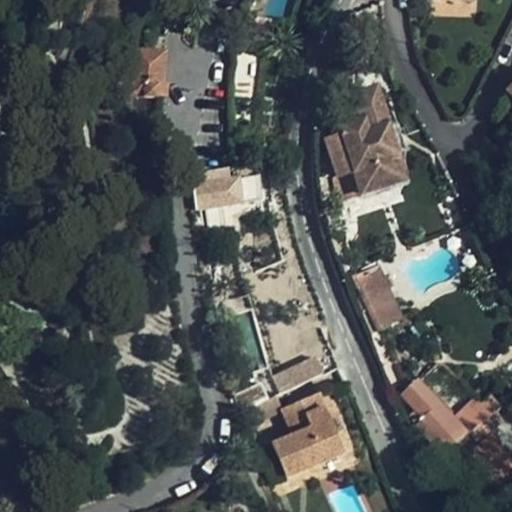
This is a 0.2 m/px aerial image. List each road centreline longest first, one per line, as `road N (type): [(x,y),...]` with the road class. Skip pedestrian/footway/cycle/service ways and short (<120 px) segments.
road 1 (residential): [(114,511),(180,485),(206,465),(214,444),(178,224),(185,112),(213,0)]
road 2 (residential): [(416,511),(318,264),(303,205),(301,131),(341,0)]
road 3 (residential): [(396,0),(401,49),(450,148)]
road 4 (residential): [(450,148),(511,280)]
